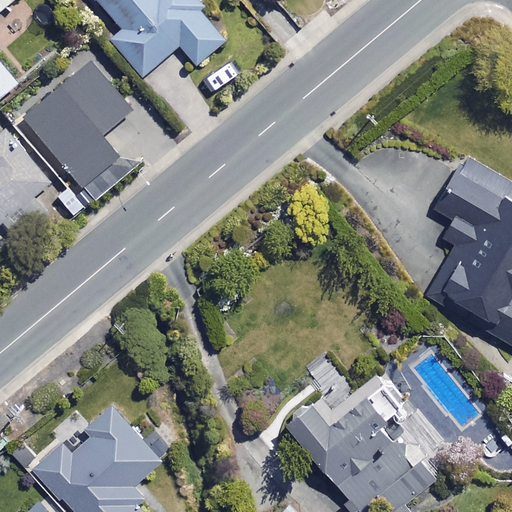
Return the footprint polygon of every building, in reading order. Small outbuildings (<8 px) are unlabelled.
[(0,0),(0,8),(10,0),(0,0)] [(97,0),(122,30),(111,39),(142,76),(179,45),(195,64),(223,41),(196,8),(200,5),(196,0),(97,0)] [(0,59),(0,94),(17,81),(0,59)] [(131,110),(90,61),(22,117),(80,187),(117,156),(100,136),(131,110)] [(0,225),(4,222),(10,229),(36,206),(30,199),(52,180),(4,125),(0,128),(0,225)] [(511,183),(465,156),(435,207),(454,218),(442,240),(456,248),(429,294),(511,342),(511,183)] [(360,399),(341,376),(285,424),(359,511),(360,511),(378,497),(389,511),(420,511),(442,494),(380,421),(399,404),(380,382),(360,399)] [(149,511),(128,487),(168,446),(148,423),(137,433),(110,402),(86,423),(94,433),(71,453),(62,442),(34,467),(61,498),(63,496),(76,511),(149,511)] [(337,511),(314,488),(289,511),(337,511)] [(44,511),(34,501),(21,511),(44,511)]
